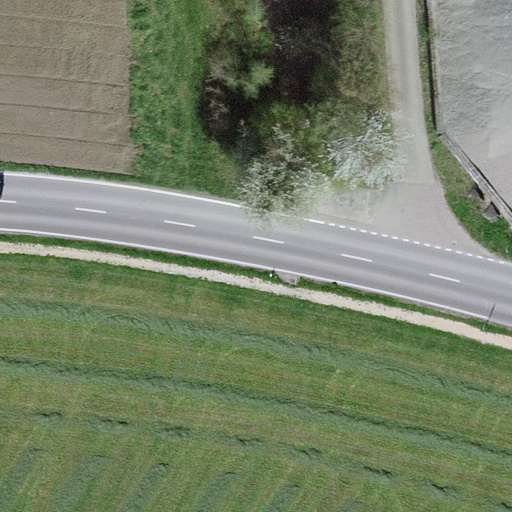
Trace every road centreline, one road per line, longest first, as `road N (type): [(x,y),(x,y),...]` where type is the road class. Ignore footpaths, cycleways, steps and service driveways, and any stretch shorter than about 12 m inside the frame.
road 1 (tertiary): [(0,200),(181,223),(425,272)]
road 2 (unclassified): [(425,272),(401,0)]
